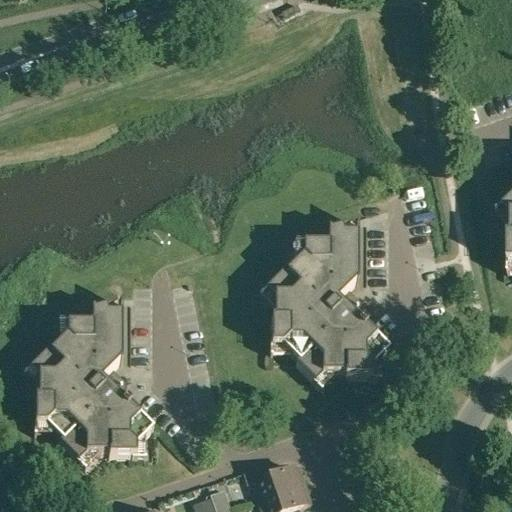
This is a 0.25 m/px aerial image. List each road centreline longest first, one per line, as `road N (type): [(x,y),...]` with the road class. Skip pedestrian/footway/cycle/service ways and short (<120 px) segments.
road 1 (residential): [(302,441),(406,403),(424,377),(396,198)]
road 2 (residential): [(242,464),(161,395),(161,281)]
road 3 (secondary): [(0,71),(203,0)]
road 4 (residential): [(454,511),(480,424),(511,374)]
road 5 (residential): [(116,511),(242,464)]
